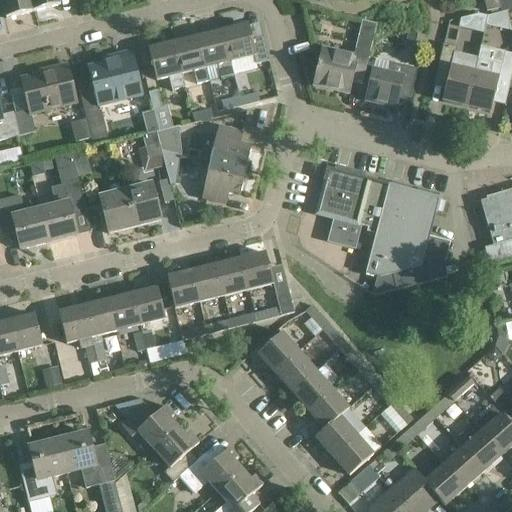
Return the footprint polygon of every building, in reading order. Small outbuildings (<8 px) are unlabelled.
[(0,0),(0,6),(4,21),(31,14),(27,0),(0,0)] [(27,0),(31,14),(59,8),(56,0),(27,0)] [(497,0),(482,0),(486,13),(500,9),(497,0)] [(364,22),(357,51),(355,58),(323,51),(314,86),(348,94),(350,82),(362,85),(376,25),(364,22)] [(247,42),(244,27),(220,33),(232,77),(234,77),(231,64),(254,58),(256,65),(268,62),(262,38),(247,42)] [(205,70),(217,67),(221,80),(232,77),(220,33),(195,39),(206,83),(208,82),(205,70)] [(404,47),(422,51),(425,38),(407,34),(404,47)] [(181,76),(194,73),(197,85),(206,83),(195,39),(171,45),(182,89),(184,89),(181,76)] [(182,89),(171,45),(146,52),(154,83),(169,79),(172,92),(182,89)] [(466,110),(474,75),(458,72),(461,59),(452,57),(454,50),(441,47),(431,89),(443,92),(440,104),(466,110)] [(92,145),(108,140),(100,108),(139,98),(127,54),(110,58),(111,63),(87,69),(90,80),(76,83),(92,145)] [(474,75),(466,110),(488,116),(493,95),(505,97),(511,67),(511,57),(501,55),(498,68),(489,66),(486,78),(474,75)] [(365,102),(395,109),(401,83),(413,86),(417,70),(391,64),(389,74),(373,70),(365,102)] [(29,117),(74,106),(64,66),(48,70),(49,74),(20,81),(27,112),(29,117)] [(151,113),(156,134),(178,129),(178,128),(172,129),(167,109),(162,109),(158,92),(148,94),(153,113),(151,113)] [(257,93),(239,98),(241,107),(259,103),(257,93)] [(239,98),(221,102),(223,112),(241,107),(239,98)] [(211,111),(192,115),(194,124),(213,120),(211,111)] [(15,131),(31,127),(29,117),(27,112),(11,116),(15,131)] [(0,142),(17,138),(15,131),(11,116),(11,115),(0,118),(0,116),(0,142)] [(207,166),(242,175),(248,149),(239,147),(241,133),(216,127),(207,166)] [(156,134),(156,135),(160,153),(179,157),(181,157),(178,129),(156,134)] [(164,167),(161,155),(160,153),(156,135),(143,138),(145,149),(138,151),(143,172),(162,168),(164,167)] [(85,151),(71,155),(77,178),(90,175),(85,151)] [(179,157),(160,153),(161,155),(164,167),(170,188),(175,186),(179,157)] [(242,175),(207,166),(199,202),(225,208),(228,195),(237,197),(242,175)] [(351,250),(358,226),(369,182),(328,171),(316,215),(333,219),(327,243),(351,250)] [(369,182),(358,226),(377,231),(388,187),(369,182)] [(38,212),(46,245),(74,238),(68,214),(82,210),(76,183),(49,189),(54,208),(38,212)] [(122,193),(131,230),(159,223),(149,186),(122,193)] [(373,296),(387,293),(446,278),(443,262),(445,262),(450,242),(429,237),(438,200),(388,187),(377,231),(365,274),(376,277),(371,295),(373,296)] [(511,192),(479,202),(487,231),(488,231),(493,247),(484,249),(489,268),(511,261),(511,192)] [(131,230),(122,193),(97,199),(107,236),(131,230)] [(0,202),(0,229),(12,227),(18,252),(46,245),(38,212),(23,216),(19,197),(0,202)] [(240,260),(248,291),(272,285),(265,254),(240,260)] [(240,260),(216,266),(224,297),(248,291),(240,260)] [(216,266),(192,272),(199,303),(224,297),(216,266)] [(199,303),(192,272),(167,279),(175,309),(199,303)] [(132,294),(140,325),(165,319),(157,288),(132,294)] [(253,314),(256,323),(280,317),(294,313),(288,291),(275,295),(278,308),(253,314)] [(132,294),(107,300),(115,332),(140,325),(132,294)] [(107,300),(83,307),(91,338),(115,332),(107,300)] [(322,333),(330,326),(312,306),(305,312),(322,333)] [(66,344),(79,341),(81,350),(84,349),(89,366),(91,366),(94,379),(100,377),(97,363),(98,363),(93,346),(91,338),(83,307),(58,313),(66,344)] [(253,314),(229,320),(232,329),(256,323),(253,314)] [(34,315),(9,321),(17,352),(42,346),(34,315)] [(229,320),(205,326),(208,336),(232,329),(229,320)] [(9,321),(0,323),(0,356),(17,352),(9,321)] [(208,336),(205,326),(180,333),(182,342),(208,336)] [(322,333),(339,351),(346,345),(330,326),(322,333)] [(142,333),(146,351),(155,349),(150,331),(142,333)] [(146,351),(142,333),(132,336),(136,354),(146,351)] [(257,356),(274,375),(298,354),(281,334),(257,356)] [(93,346),(98,363),(105,361),(101,344),(93,346)] [(339,351),(355,370),(363,364),(346,345),(339,351)] [(274,375),(291,394),(315,373),(298,354),(274,375)] [(355,370),(372,389),(379,383),(363,364),(355,370)] [(0,369),(0,387),(8,386),(5,368),(0,369)] [(57,369),(41,373),(46,390),(61,386),(57,369)] [(291,394),(307,412),(331,391),(315,373),(291,394)] [(446,397),(452,404),(454,403),(473,386),(467,379),(448,395),(446,397)] [(372,389),(388,408),(396,401),(379,383),(372,389)] [(511,402),(511,404),(499,390),(489,398),(511,424),(511,402)] [(315,439),(339,418),(348,410),(331,391),(307,412),(323,431),(315,438),(315,439)] [(426,415),(433,422),(439,417),(452,404),(446,397),(432,409),(426,415)] [(388,408),(381,415),(389,423),(396,417),(405,427),(413,421),(396,401),(388,408)] [(154,451),(179,429),(169,418),(173,415),(165,406),(154,415),(145,405),(119,428),(129,440),(138,433),(154,451)] [(479,433),(479,434),(500,458),(511,446),(511,429),(491,406),(479,416),(482,420),(474,427),(479,433)] [(426,415),(406,432),(412,440),(433,422),(426,415)] [(332,458),(356,436),(339,418),(315,439),(332,458)] [(179,429),(154,451),(169,468),(163,472),(173,483),(178,478),(206,454),(204,453),(194,462),(186,453),(198,443),(189,433),(185,437),(179,429)] [(406,432),(391,446),(382,454),(389,462),(398,454),(397,453),(412,440),(406,432)] [(59,440),(67,473),(81,470),(86,488),(113,481),(104,444),(90,448),(87,433),(59,440)] [(479,434),(458,451),(480,475),(500,458),(479,434)] [(356,436),(332,458),(349,477),(373,456),(356,436)] [(30,511),(47,511),(44,499),(57,496),(52,477),(67,473),(59,440),(29,448),(32,462),(20,466),(30,511)] [(206,454),(178,478),(193,495),(206,483),(216,494),(242,471),(233,461),(236,458),(228,448),(212,462),(206,454)] [(458,451),(438,469),(459,493),(480,475),(458,451)] [(444,507),(459,493),(438,469),(424,482),(414,470),(408,475),(434,505),(439,500),(444,507)] [(242,471),(216,494),(226,505),(218,511),(250,511),(258,505),(250,496),(261,486),(253,477),(250,480),(242,471)] [(408,475),(388,493),(404,511),(425,511),(434,505),(408,475)] [(367,511),(404,511),(388,493),(367,511)]
